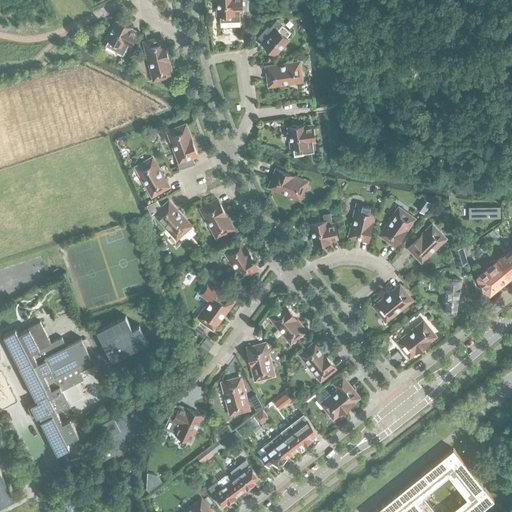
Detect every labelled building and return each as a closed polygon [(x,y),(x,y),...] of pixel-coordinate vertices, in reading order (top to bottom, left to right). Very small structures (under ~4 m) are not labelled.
[(217,0),(218,2),(218,6),(218,14),(220,14),(221,21),(240,21),(240,14),(240,9),(242,9),(246,9),(247,0),(217,0)] [(273,53),(275,54),(288,38),(287,37),(291,32),(277,19),(269,27),(268,26),(258,37),(264,42),(263,43),(268,48),(268,49),(268,50),(269,51),(270,52),(271,52),(272,53),(273,53)] [(119,20),(118,20),(117,20),(107,38),(109,39),(106,45),(123,54),(128,44),(130,45),(137,32),(130,29),(131,27),(124,24),(124,23),(124,22),(123,21),(122,21),(122,20),(121,20),(120,20),(119,20)] [(164,43),(162,43),(160,37),(145,41),(150,60),(150,61),(149,62),(149,63),(149,64),(150,64),(150,65),(151,66),(155,79),(171,75),(167,57),(168,56),(164,43)] [(123,56),(121,60),(127,63),(131,57),(126,54),(123,56)] [(288,82),(288,81),(302,79),(299,63),(267,67),(269,84),(282,82),(283,83),(284,83),(285,83),(286,83),(287,83),(287,82),(288,82)] [(193,157),(197,155),(192,142),(191,142),(185,124),(169,130),(173,143),(173,144),(173,145),(173,146),(174,147),(174,148),(175,148),(176,149),(180,161),(177,162),(180,168),(195,163),(193,157)] [(305,124),(297,125),(296,125),(295,124),(294,124),(293,124),(292,125),(291,125),(291,126),(289,127),(292,147),(294,147),(295,154),(314,151),(317,150),(316,145),(313,145),(312,140),(315,139),(313,125),(305,126),(305,124)] [(146,183),(147,183),(153,195),(168,186),(152,157),(137,166),(144,178),(143,178),(143,179),(143,180),(144,180),(144,181),(145,182),(146,183)] [(286,193),(287,192),(300,197),(307,182),(289,175),(289,174),(276,168),(269,185),(282,190),(282,191),(283,192),(284,192),(285,193),(286,193)] [(423,199),(416,208),(424,213),(431,203),(427,200),(424,198),(423,199)] [(224,212),(225,211),(218,199),(202,207),(208,219),(208,220),(208,221),(208,222),(209,223),(209,224),(210,224),(211,224),(211,225),(218,236),(233,228),(224,212)] [(156,200),(147,204),(152,216),(154,214),(156,213),(165,222),(165,223),(165,224),(165,225),(166,226),(167,226),(167,227),(168,227),(169,227),(178,237),(184,232),(189,238),(196,232),(190,226),(168,201),(162,206),(161,205),(156,200)] [(353,222),(353,223),(350,236),(368,240),(371,227),(370,226),(375,208),(358,204),(355,217),(354,217),(354,218),(353,218),(353,219),(353,220),(353,221),(353,222)] [(500,206),(469,206),(469,217),(500,217),(500,206)] [(381,235),(395,245),(404,234),(403,233),(414,217),(400,208),(392,219),(391,219),(390,219),(390,220),(389,220),(389,221),(388,222),(388,223),(389,223),(381,235)] [(323,242),(330,240),(330,239),(338,237),(335,223),(332,223),(330,212),(323,214),(325,221),(311,223),(315,244),(317,243),(318,244),(319,244),(320,244),(321,244),(322,243),(323,243),(323,242)] [(435,246),(445,237),(433,225),(419,238),(419,237),(408,247),(421,260),(431,251),(432,251),(433,250),(434,250),(434,249),(435,248),(435,247),(435,246)] [(240,241),(233,245),(229,240),(222,245),(233,261),(233,262),(233,263),(233,264),(233,265),(234,265),(234,266),(235,266),(236,266),(243,278),(259,268),(251,256),(250,257),(240,241)] [(458,264),(467,261),(463,246),(453,249),(458,264)] [(509,276),(511,273),(511,260),(505,252),(496,259),(509,276)] [(486,267),(500,284),(509,276),(496,259),(486,267)] [(488,293),(500,284),(486,267),(478,274),(479,278),(484,284),(481,286),(483,291),(488,293)] [(460,301),(461,280),(445,278),(445,284),(443,283),(440,285),(440,290),(441,292),(444,292),(444,301),(446,301),(446,308),(446,311),(448,314),(453,315),(456,312),(456,308),(457,308),(457,301),(460,301)] [(207,307),(199,318),(212,328),(216,323),(232,301),(208,283),(201,293),(211,301),(210,302),(209,302),(209,303),(208,303),(207,304),(207,305),(207,306),(207,307)] [(401,308),(401,307),(411,299),(401,285),(375,306),(385,319),(396,311),(397,311),(398,311),(398,310),(399,310),(400,310),(400,309),(401,308)] [(292,342),(305,331),(293,316),(294,315),(285,304),(271,316),(292,342)] [(125,314),(97,329),(110,354),(117,350),(119,355),(148,340),(139,323),(132,327),(125,314)] [(16,327),(3,333),(36,397),(37,397),(38,400),(33,403),(32,404),(31,404),(27,406),(34,418),(37,416),(40,415),(42,419),(41,419),(58,452),(70,446),(67,441),(79,435),(75,426),(71,418),(63,422),(57,412),(70,405),(62,389),(84,378),(80,371),(95,363),(90,354),(83,339),(82,337),(66,345),(62,336),(52,342),(40,320),(28,326),(29,327),(18,333),(16,327)] [(409,355),(435,335),(424,321),(414,330),(413,330),(412,330),(411,330),(411,331),(410,331),(410,332),(409,332),(409,333),(409,334),(398,342),(409,355)] [(198,323),(195,328),(202,333),(205,328),(198,323)] [(327,356),(326,357),(314,342),(301,353),(309,364),(309,365),(310,366),(310,367),(311,367),(311,368),(312,368),(313,368),(322,379),(336,368),(327,356)] [(265,343),(247,347),(251,361),(252,361),(257,379),(273,375),(270,362),(270,361),(270,360),(270,359),(270,358),(270,357),(269,357),(269,356),(268,356),(267,353),(270,352),(277,361),(282,357),(272,345),(269,348),(266,348),(265,343)] [(359,396),(348,383),(343,376),(333,384),(338,390),(337,391),(336,391),(335,391),(335,392),(334,392),(333,393),(333,394),(333,395),(322,403),(332,417),(359,396)] [(232,413),(248,409),(240,377),(223,381),(227,394),(226,395),(226,396),(226,397),(226,398),(227,399),(228,400),(232,413)] [(279,407),(292,398),(287,391),(274,401),(279,407)] [(97,451),(83,459),(87,467),(101,460),(101,461),(114,454),(115,457),(122,453),(123,455),(128,453),(138,447),(130,430),(133,428),(134,430),(148,423),(143,411),(153,406),(147,395),(112,413),(114,416),(101,423),(108,436),(109,435),(111,438),(102,442),(101,443),(100,444),(100,445),(100,446),(103,451),(98,453),(97,451)] [(253,402),(257,408),(263,405),(260,399),(253,402)] [(175,404),(164,427),(175,433),(188,439),(191,432),(193,433),(202,415),(200,414),(200,413),(200,412),(199,412),(199,411),(198,411),(197,411),(197,410),(196,410),(195,410),(195,411),(194,411),(187,408),(187,410),(175,404)] [(262,408),(254,414),(261,422),(269,416),(262,408)] [(303,413),(291,423),(296,429),(295,430),(305,443),(318,432),(303,413)] [(291,423),(281,431),(295,450),(305,443),(295,430),(296,429),(291,423)] [(228,424),(217,432),(221,437),(221,438),(232,429),(228,424)] [(260,424),(256,427),(259,432),(264,429),(263,429),(261,426),(260,424)] [(248,433),(242,426),(237,430),(244,437),(248,433)] [(231,434),(237,441),(241,437),(236,431),(231,434)] [(281,431),(272,439),(276,444),(277,444),(286,457),(295,450),(281,431)] [(221,443),(223,447),(224,448),(235,440),(231,435),(221,443)] [(267,452),(262,456),(269,465),(275,461),(277,464),(286,457),(277,444),(276,444),(272,439),(263,446),(267,452)] [(0,505),(15,498),(0,468),(0,464),(0,465),(0,464),(0,455),(8,452),(3,440),(0,441),(0,505)] [(221,443),(219,440),(208,448),(213,455),(223,447),(221,443)] [(213,455),(208,448),(197,456),(202,463),(213,455)] [(453,448),(373,511),(477,511),(494,498),(453,448)] [(71,459),(69,460),(73,472),(83,469),(80,457),(71,459)] [(199,459),(192,464),(196,470),(203,464),(199,459)] [(236,466),(251,484),(260,477),(246,459),(236,466)] [(232,472),(229,475),(241,492),(251,484),(236,466),(230,470),(232,472)] [(147,472),(147,488),(147,489),(149,491),(162,481),(158,475),(148,472),(147,472)] [(217,481),(222,486),(232,498),(241,492),(229,475),(227,473),(217,481)] [(223,506),(232,498),(222,486),(217,490),(214,487),(210,489),(213,493),(223,506)] [(9,511),(42,511),(35,496),(8,510),(9,511)] [(207,496),(204,498),(209,504),(212,502),(207,496)] [(212,511),(202,499),(192,507),(191,507),(190,507),(189,507),(188,508),(187,509),(187,510),(184,511),(212,511)]
